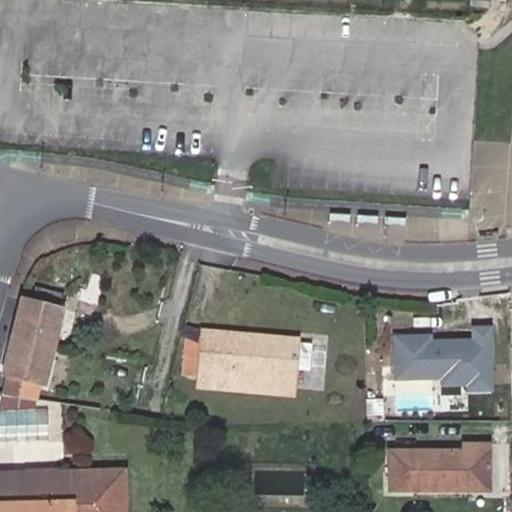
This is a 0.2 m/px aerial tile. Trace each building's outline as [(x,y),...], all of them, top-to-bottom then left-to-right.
[(2,392),(39,403),(68,295),(43,288),(39,303),(22,299),(2,373),(8,374),(2,392)] [(491,332),(389,334),(390,381),(464,379),(465,391),(492,390),(491,332)] [(202,333),(202,338),(199,378),(198,386),(292,395),(296,341),(202,333)] [(319,367),(321,336),(300,334),(297,366),(319,367)] [(199,378),(202,338),(185,336),(182,377),(199,378)] [(184,394),(166,392),(158,420),(179,423),(184,394)] [(44,409),(0,406),(0,430),(42,434),(44,409)] [(390,453),(391,490),(488,489),(488,445),(464,447),(464,452),(390,453)] [(0,471),(0,511),(125,511),(125,469),(0,471)]
